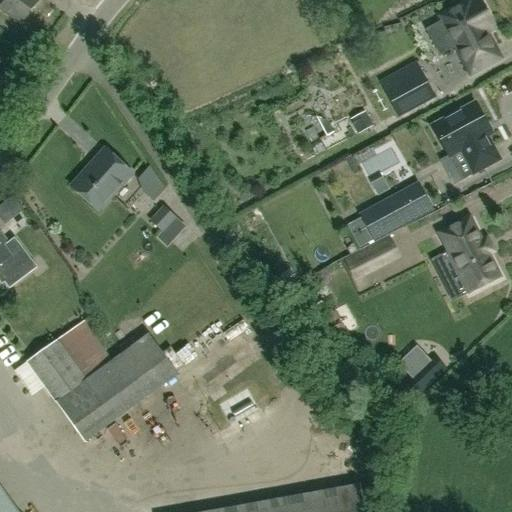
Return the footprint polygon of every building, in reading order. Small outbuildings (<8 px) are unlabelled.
[(0,0),(0,7),(21,23),(38,0),(0,0)] [(495,47),(487,32),(495,28),(481,0),(472,5),(471,2),(428,24),(430,29),(425,32),(438,57),(450,50),(464,77),(498,59),(492,48),(495,47)] [(421,74),(386,93),(398,114),(432,95),(421,74)] [(475,104),(434,127),(449,155),(461,149),(473,173),(498,159),(492,149),(485,136),(489,134),(484,126),(486,125),(484,120),(478,109),(475,104)] [(132,173),(106,149),(71,187),(98,211),(132,173)] [(156,198),(165,188),(150,165),(148,168),(138,179),(143,192),(154,201),(156,198)] [(375,240),(431,210),(419,188),(363,218),(375,240)] [(187,227),(177,218),(163,206),(150,221),(162,232),(156,238),(167,248),(187,227)] [(449,251),(431,260),(452,302),(470,293),(500,278),(488,255),(493,252),(487,240),(481,242),(474,228),(469,219),(457,225),(440,234),(449,251)] [(0,276),(9,288),(37,267),(15,237),(5,244),(4,242),(4,239),(0,233),(0,276)] [(352,264),(359,280),(372,274),(365,258),(352,264)] [(149,334),(112,361),(85,322),(27,363),(85,443),(179,375),(168,360),(149,334)] [(403,388),(415,401),(448,370),(436,356),(431,362),(416,345),(397,361),(413,379),(403,388)] [(365,511),(360,483),(204,511),(365,511)] [(0,511),(19,511),(0,485),(0,511)]
